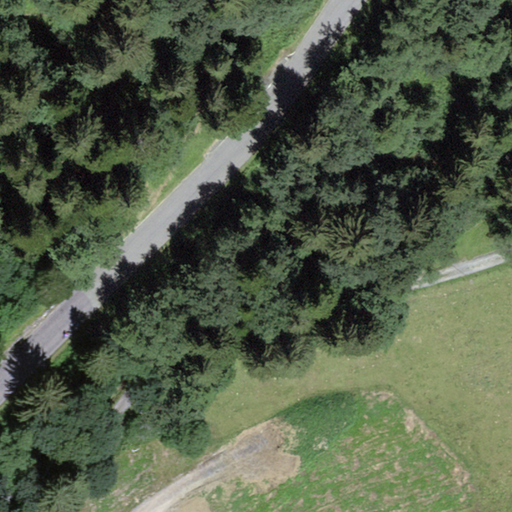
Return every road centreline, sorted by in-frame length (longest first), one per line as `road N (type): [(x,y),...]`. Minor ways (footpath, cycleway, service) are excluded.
road 1 (track): [(511,254),(178,353),(126,396),(39,511)]
road 2 (tertiary): [(351,0),(263,121),(0,384)]
road 3 (track): [(178,0),(198,98),(132,225),(136,249)]
